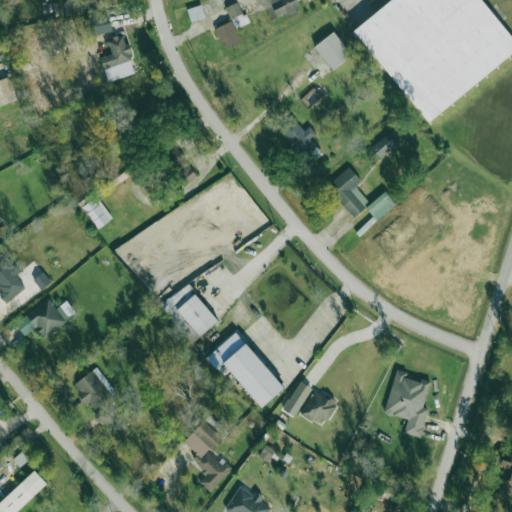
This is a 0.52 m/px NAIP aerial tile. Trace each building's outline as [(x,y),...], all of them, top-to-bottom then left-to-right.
[(260,0),(268,22),(301,10),(297,0),(260,0)] [(392,0),(481,0),(511,37),(511,53),(429,121),(355,31),(392,0)] [(248,23),(239,2),(225,8),(231,21),(235,19),(239,27),(248,23)] [(205,19),(202,6),(188,8),(190,22),(205,19)] [(215,28),(225,51),(243,44),(233,21),(215,28)] [(315,47),(334,71),(353,56),(335,32),(315,47)] [(136,74),(128,45),(126,45),(123,36),(107,40),(111,55),(100,57),(106,81),(136,74)] [(0,85),(0,109),(15,105),(8,83),(0,85)] [(382,159),(398,145),(388,134),(372,148),(382,159)] [(362,181),(349,167),(329,185),(357,216),(370,204),(355,187),(362,181)] [(377,221),(396,204),(386,192),(366,208),(377,221)] [(82,208),(99,229),(111,219),(95,198),(82,208)] [(0,289),(9,300),(25,286),(3,262),(0,264),(0,289)] [(40,290),(51,284),(44,272),(33,279),(40,290)] [(201,338),(220,321),(187,284),(164,304),(168,309),(172,305),(201,338)] [(44,338),(75,315),(65,302),(56,309),(48,299),(15,323),(25,336),(36,327),(44,338)] [(264,409),(287,390),(239,332),(207,358),(218,372),(227,364),(264,409)] [(73,387),(94,413),(117,394),(96,368),(73,387)] [(430,384),(406,378),(408,373),(395,370),(384,413),(407,419),(404,433),(421,437),(428,408),(424,407),(430,384)] [(294,417),(313,389),(301,381),(282,409),(294,417)] [(324,427),(337,404),(314,391),(300,414),(324,427)] [(209,492),(231,468),(221,458),(219,461),(210,453),(224,438),(204,420),(184,442),(197,454),(192,460),(207,474),(199,483),(209,492)] [(274,450),(265,445),(259,456),(268,461),(274,450)] [(17,511),(48,483),(35,469),(0,502),(0,511),(5,511),(10,508),(13,511),(17,511)] [(254,495),(240,486),(225,509),(228,511),(267,511),(272,506),(255,494),(254,495)]
